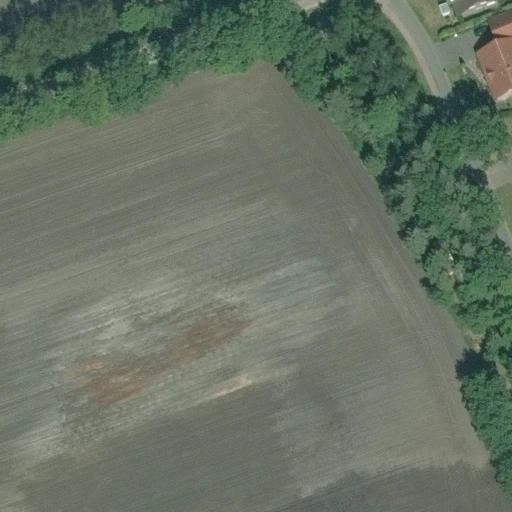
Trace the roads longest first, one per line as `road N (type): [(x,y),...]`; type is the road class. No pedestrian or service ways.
road 1 (unclassified): [(299,0),(0,106)]
road 2 (unclassified): [(511,255),(493,241),(388,0)]
